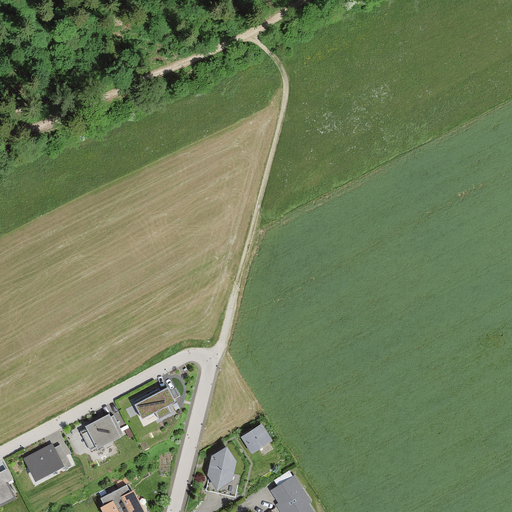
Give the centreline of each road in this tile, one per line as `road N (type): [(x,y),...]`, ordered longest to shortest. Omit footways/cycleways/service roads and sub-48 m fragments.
road 1 (track): [(212,357),(285,94),(281,66),(250,34)]
road 2 (track): [(306,0),(250,34),(0,138)]
road 3 (residential): [(173,511),(212,357)]
